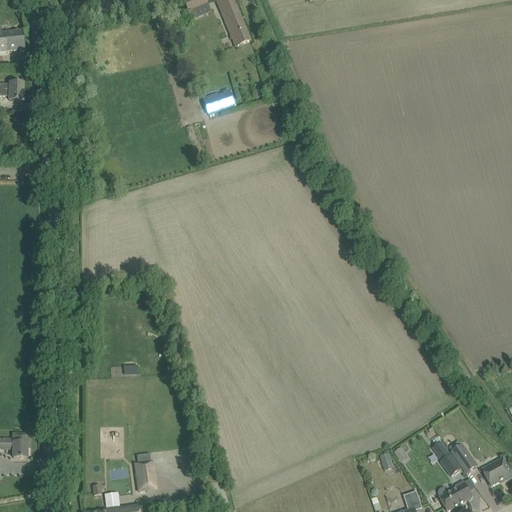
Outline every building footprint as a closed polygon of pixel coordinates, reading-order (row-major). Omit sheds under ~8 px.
[(208,6),(207,3),(205,0),(186,0),(184,1),(189,14),(208,6)] [(215,0),(236,48),(250,42),(233,0),(215,0)] [(23,32),(2,34),(1,28),(0,27),(0,53),(25,51),(23,32)] [(23,85),(13,85),(10,85),(10,86),(0,85),(0,97),(9,98),(9,102),(23,102),(23,85)] [(218,99),(204,104),(208,116),(234,107),(229,91),(223,93),(224,95),(218,97),(218,99)] [(13,459),(17,459),(27,460),(27,446),(30,446),(30,435),(13,435),(13,441),(0,440),(0,450),(14,451),(13,459)] [(441,444),(433,450),(442,463),(441,464),(451,478),(461,471),(441,444)] [(463,446),(451,454),(467,475),(478,467),(463,446)] [(401,449),(395,453),(399,459),(404,454),(401,449)] [(390,454),(381,457),(386,471),(394,468),(390,454)] [(511,478),(511,475),(508,469),(503,459),(482,469),(491,488),(504,481),(505,482),(511,478)] [(155,476),(136,479),(138,494),(157,491),(155,476)] [(449,511),(473,499),(470,493),(464,483),(456,487),(457,490),(449,494),(447,490),(445,489),(442,489),(439,490),(438,493),(438,496),(440,499),(446,511),(449,511)] [(102,496),(100,486),(93,487),(94,497),(102,496)] [(414,511),(415,511),(422,509),(416,493),(404,497),(409,511),(407,511),(414,511)]
